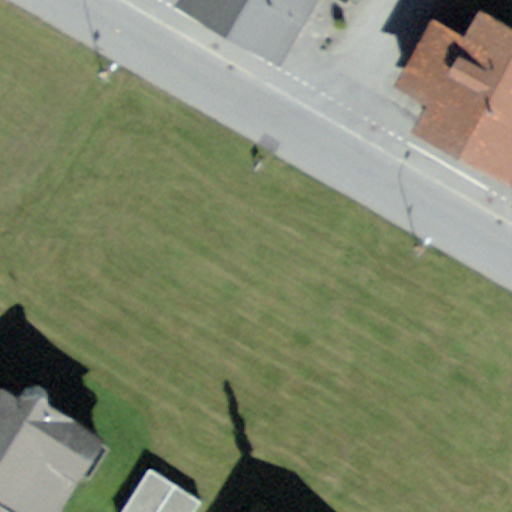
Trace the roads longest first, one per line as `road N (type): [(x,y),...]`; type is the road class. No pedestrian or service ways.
road 1 (residential): [(61,0),(299,137)]
road 2 (residential): [(299,137),(511,260)]
road 3 (residential): [(299,137),(381,0)]
